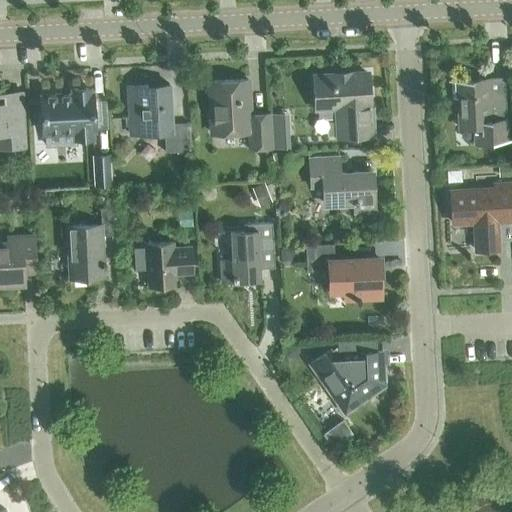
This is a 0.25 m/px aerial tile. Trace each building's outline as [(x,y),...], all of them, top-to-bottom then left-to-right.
[(336,121),(337,136),(372,134),(372,119),(367,119),(366,105),(369,105),(367,73),(313,76),(315,108),(337,107),(338,120),(336,121)] [(478,122),(479,143),(508,141),(505,78),(453,81),(453,98),(458,98),(459,123),(478,122)] [(249,131),(250,148),(270,147),(268,114),(249,115),(247,80),(208,82),(211,133),(249,131)] [(164,132),(165,152),(191,150),(189,123),(171,124),(169,84),(127,86),(130,134),(164,132)] [(90,92),(89,88),(71,89),(72,93),(41,95),(43,133),(74,131),(74,138),(92,137),(92,130),(93,130),(91,92),(90,92)] [(0,147),(25,147),(22,103),(0,103),(0,147)] [(286,122),(270,123),(271,147),(287,146),(286,122)] [(108,155),(93,156),(95,184),(110,183),(108,155)] [(353,204),(354,212),(374,211),(372,171),(339,173),(338,157),(308,158),(310,186),(322,186),(322,188),(326,187),(327,205),(353,204)] [(31,173),(13,173),(13,192),(30,192),(31,173)] [(498,249),(496,220),(511,219),(511,182),(493,184),(493,193),(451,195),(452,223),(468,222),(468,219),(474,219),(475,250),(498,249)] [(104,276),(101,235),(115,235),(113,208),(100,209),(101,224),(66,226),(69,278),(104,276)] [(260,276),(258,250),(273,249),(271,223),(243,225),(243,231),(229,232),(231,260),(219,261),(220,282),(237,281),(237,277),(260,276)] [(6,285),(23,285),(23,273),(36,272),(34,236),(17,237),(18,242),(0,243),(0,281),(6,282),(6,285)] [(172,241),(145,243),(145,246),(132,247),(134,270),(146,269),(148,286),(175,284),(174,274),(192,272),(191,246),(173,247),(172,241)] [(345,291),(345,299),(379,297),(377,258),(334,260),(333,244),(305,245),(306,271),(329,270),(330,292),(345,291)] [(334,357),(329,350),(309,363),(344,413),(384,384),(383,364),(377,365),(375,335),(337,337),(338,355),(334,357)] [(287,344),(285,354),(291,355),(296,351),(296,345),(287,344)] [(342,417),(322,430),(332,444),(351,431),(342,417)]
